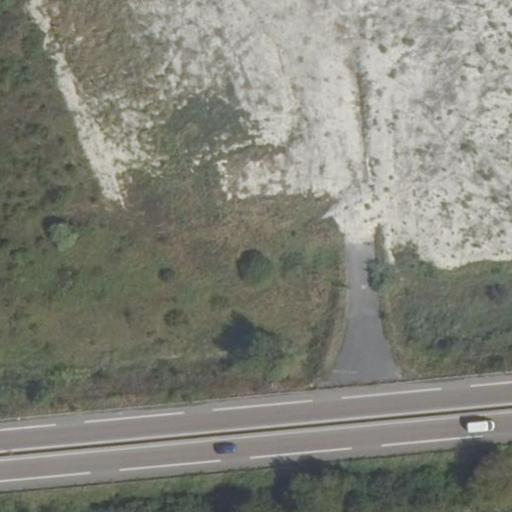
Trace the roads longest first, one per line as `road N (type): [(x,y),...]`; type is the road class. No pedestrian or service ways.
road 1 (trunk): [(0,468),(511,421)]
road 2 (trunk): [(511,387),(0,433)]
